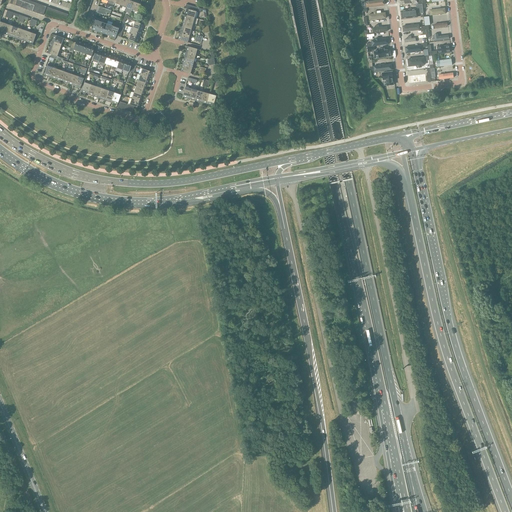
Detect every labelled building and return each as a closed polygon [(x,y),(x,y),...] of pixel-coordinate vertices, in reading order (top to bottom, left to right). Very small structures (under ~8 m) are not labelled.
[(135,1),(132,0),(128,0),(126,8),(132,10),(135,1)] [(135,1),(132,10),(138,12),(141,3),(135,1)] [(197,12),(199,8),(186,4),(184,9),(187,9),(185,15),(194,18),(196,12),(197,12)] [(445,7),(430,9),(431,16),(446,13),(445,7)] [(381,10),(374,11),(374,13),(369,14),(369,20),(386,19),(386,12),(381,12),(381,10)] [(194,18),(185,15),(184,21),(192,24),(194,18)] [(91,28),(97,31),(100,22),(94,20),(91,28)] [(134,21),(132,28),(141,31),(143,25),(134,21)] [(192,24),(184,21),(182,27),(191,30),(192,24)] [(9,23),(6,22),(2,35),(3,33),(8,35),(8,37),(12,25),(12,24),(12,26),(9,25),(9,23)] [(97,31),(103,33),(106,24),(100,22),(97,31)] [(103,33),(109,35),(112,26),(113,23),(111,23),(110,25),(106,24),(103,33)] [(12,25),(8,37),(9,35),(14,37),(14,39),(18,27),(16,26),(15,27),(12,26),(12,25)] [(112,26),(109,35),(115,37),(119,28),(112,26)] [(21,28),(18,27),(14,39),(15,37),(20,39),(20,41),(24,29),(24,30),(21,29),(21,28)] [(191,30),(182,27),(180,34),(189,36),(191,30)] [(139,37),(141,31),(132,28),(130,34),(139,37)] [(24,29),(20,41),(20,42),(21,39),(26,41),(26,44),(30,31),(27,30),(26,31),(24,30),(24,29)] [(30,31),(26,44),(27,41),(32,43),(32,46),(36,33),(36,34),(30,32),(30,31)] [(434,34),(435,41),(449,39),(448,34),(439,36),(438,33),(434,34)] [(137,43),(139,37),(130,34),(128,40),(137,43)] [(189,36),(180,34),(178,40),(187,42),(189,36)] [(63,38),(54,35),(52,41),(61,44),(63,38)] [(61,44),(52,41),(50,47),(59,50),(61,44)] [(73,50),(79,52),(82,43),(76,41),(75,42),(73,49),(72,50),(73,50)] [(82,43),(79,52),(85,54),(88,45),(82,43)] [(88,45),(85,54),(91,56),(94,47),(88,45)] [(428,52),(429,56),(432,56),(437,55),(437,51),(431,51),(431,45),(428,46),(428,52)] [(59,50),(50,47),(48,54),(51,55),(51,54),(57,56),(59,50)] [(188,47),(186,53),(196,56),(197,53),(196,53),(197,49),(188,47)] [(95,50),(92,59),(98,62),(101,53),(95,50)] [(101,53),(98,62),(104,64),(107,55),(101,53)] [(186,53),(184,59),(193,61),(194,58),(196,58),(196,56),(186,53)] [(107,55),(104,64),(110,66),(113,57),(107,55)] [(113,57),(110,66),(116,68),(119,59),(113,57)] [(119,59),(116,68),(122,70),(125,61),(119,59)] [(184,59),(183,65),(191,68),(193,61),(184,59)] [(452,59),(436,61),(437,67),(453,65),(452,59)] [(125,61),(122,70),(128,72),(131,63),(125,61)] [(392,63),(374,65),(374,72),(393,70),(392,63)] [(50,76),(53,68),(47,65),(44,74),(50,76)] [(191,68),(183,65),(181,71),(190,74),(191,68)] [(56,78),(59,70),(53,68),(50,76),(56,78)] [(142,68),(140,75),(148,78),(150,71),(142,68)] [(62,80),(65,72),(59,70),(56,78),(62,80)] [(68,83),(71,74),(65,72),(62,80),(68,83)] [(394,85),(393,72),(382,72),(383,80),(387,80),(387,85),(394,85)] [(74,85),(77,76),(71,74),(68,83),(74,85)] [(140,75),(137,81),(146,84),(148,78),(140,75)] [(80,87),(83,78),(77,76),(74,85),(80,87)] [(137,81),(135,87),(144,90),(146,84),(137,81)] [(84,82),(81,91),(87,93),(90,84),(84,82)] [(90,84),(87,93),(93,95),(96,87),(90,84)] [(96,87),(93,95),(99,97),(102,89),(96,87)] [(135,87),(133,93),(142,96),(144,90),(135,87)] [(188,88),(185,87),(182,96),(189,98),(191,89),(191,87),(189,87),(188,88)] [(102,89),(99,97),(105,100),(108,91),(102,89)] [(195,100),(197,91),(191,89),(189,98),(195,100)] [(108,91),(105,100),(111,102),(114,93),(108,91)] [(201,101),(203,92),(197,91),(195,100),(201,101)] [(207,103),(210,94),(203,92),(201,101),(207,103)] [(114,93),(111,102),(117,104),(120,95),(114,93)] [(130,98),(140,102),(142,96),(133,93),(131,98),(130,98)] [(213,105),(216,96),(210,94),(207,103),(213,105)] [(131,105),(134,106),(138,108),(140,102),(130,98),(128,104),(131,105)] [(350,401),(353,415),(359,413),(356,400),(350,401)]
